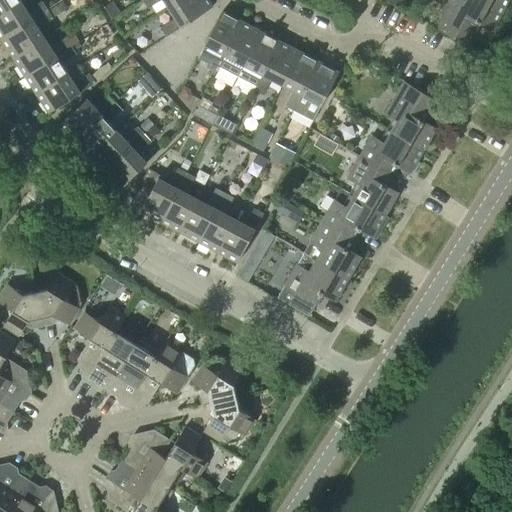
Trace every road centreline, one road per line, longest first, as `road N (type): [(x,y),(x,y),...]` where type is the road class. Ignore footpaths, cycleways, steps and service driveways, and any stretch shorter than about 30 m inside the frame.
road 1 (residential): [(372,384),(108,238),(49,186)]
road 2 (residential): [(511,113),(390,43),(343,44),(243,0)]
road 3 (residential): [(372,384),(511,162)]
road 4 (residential): [(38,441),(39,422),(51,408),(79,406),(93,419),(96,439),(84,458),(62,463),(43,452)]
road 5 (residential): [(291,511),(372,384)]
